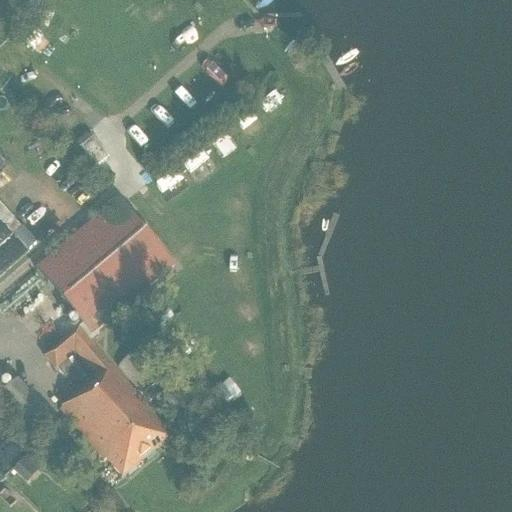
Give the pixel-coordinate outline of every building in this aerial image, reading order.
[(277,85),(259,100),(276,119),(294,104),(277,85)] [(96,134),(82,145),(99,166),(113,154),(96,134)] [(0,146),(0,182),(19,167),(1,146),(0,146)] [(170,196),(182,188),(172,173),(160,181),(170,196)] [(6,202),(0,207),(0,273),(39,241),(6,202)] [(170,439),(90,345),(98,338),(95,334),(173,268),(117,203),(35,273),(82,327),(43,360),(55,374),(57,372),(76,395),(72,399),(74,401),(59,413),(103,465),(106,462),(121,480),(170,439)] [(140,396),(168,372),(145,344),(117,368),(140,396)] [(229,402),(241,390),(230,379),(218,391),(229,402)] [(0,414),(24,443),(48,423),(17,386),(0,400),(0,414)] [(148,405),(160,395),(154,387),(142,397),(148,405)] [(182,427),(194,418),(173,388),(160,398),(182,427)] [(249,404),(236,417),(252,434),(266,421),(249,404)]
